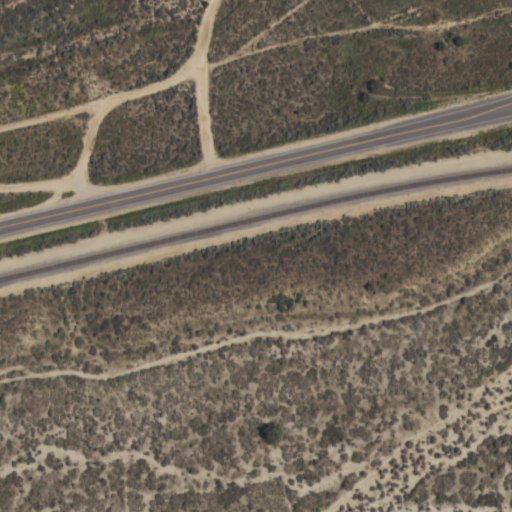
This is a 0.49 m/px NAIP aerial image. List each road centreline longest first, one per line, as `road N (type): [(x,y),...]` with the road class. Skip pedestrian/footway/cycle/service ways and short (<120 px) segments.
road 1 (secondary): [(0,225),(511,105)]
road 2 (track): [(198,72),(303,38),(420,29),(511,8)]
road 3 (track): [(77,188),(99,104),(197,67)]
road 4 (residential): [(209,175),(197,67),(213,0)]
road 5 (residential): [(0,188),(127,194)]
